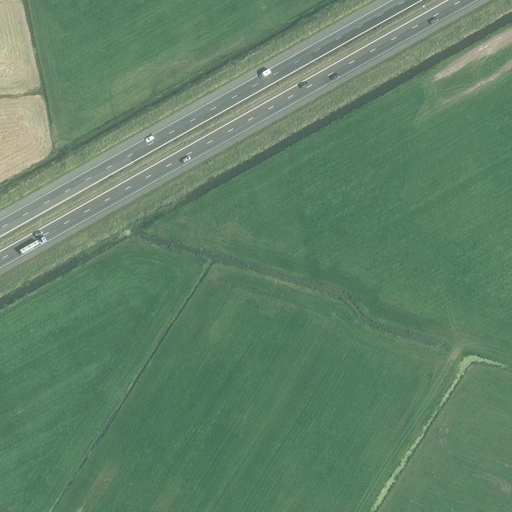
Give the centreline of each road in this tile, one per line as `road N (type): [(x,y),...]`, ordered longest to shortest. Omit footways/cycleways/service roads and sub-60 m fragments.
road 1 (motorway): [(0,260),(463,0)]
road 2 (motorway): [(407,0),(0,228)]
road 3 (track): [(342,280),(380,308),(466,338),(368,432),(321,511)]
